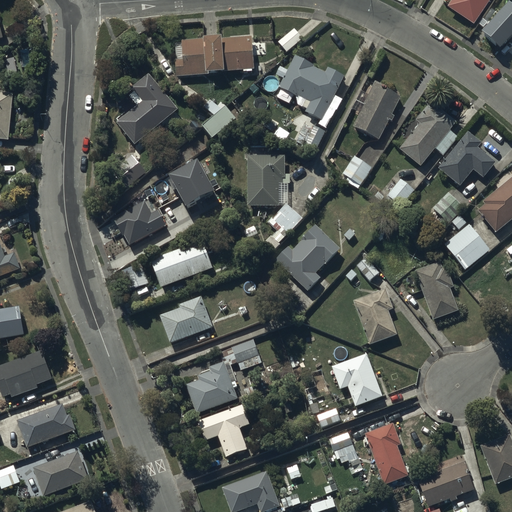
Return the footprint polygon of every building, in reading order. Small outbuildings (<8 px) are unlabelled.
[(490,0),(453,0),(448,9),(474,26),(490,0)] [(511,28),(511,5),(501,20),(511,28)] [(303,41),(295,30),(278,44),(286,54),(303,41)] [(182,45),(176,45),(176,60),(175,60),(176,79),(204,77),(204,76),(223,75),(223,73),(254,71),(251,39),(221,41),(221,39),(182,42),(182,45)] [(302,108),(307,111),(305,114),(321,122),(344,78),(328,70),(325,75),(314,69),(314,67),(295,57),(288,72),(280,68),(276,76),(284,80),(279,89),(281,90),(277,99),(301,111),(302,108)] [(135,146),(177,111),(148,76),(132,89),(134,92),(128,97),(137,107),(116,124),(135,146)] [(401,99),(374,84),(353,129),(379,141),(401,99)] [(3,91),(0,91),(0,141),(9,142),(14,96),(2,95),(3,91)] [(415,121),(420,125),(400,151),(420,168),(435,150),(443,157),(458,138),(450,132),(457,124),(430,103),(415,121)] [(227,109),(204,128),(215,142),(238,123),(227,109)] [(316,151),(325,134),(314,128),(312,131),(304,127),(296,144),(301,146),(298,153),(304,156),(308,149),(302,146),(307,137),(309,138),(305,146),(316,151)] [(482,145),(468,134),(438,171),(461,188),(474,172),(484,180),(496,164),(478,150),(482,145)] [(154,183),(208,151),(199,136),(145,169),(154,183)] [(146,174),(131,157),(119,168),(126,176),(119,182),(127,191),(146,174)] [(285,158),(248,158),(248,208),(278,207),(278,184),(285,184),(285,158)] [(372,170),(354,158),(341,178),(359,190),(372,170)] [(511,220),(511,179),(483,204),(485,206),(478,212),(496,234),(511,220)] [(414,193),(400,181),(387,197),(400,209),(414,193)] [(143,246),(190,219),(174,191),(159,199),(162,203),(129,221),(143,246)] [(464,209),(448,194),(434,210),(449,225),(464,209)] [(227,208),(221,198),(203,208),(209,218),(227,208)] [(303,221),(286,206),(268,224),(277,233),(272,238),(271,237),(263,246),(272,254),(280,246),(279,245),(288,235),(289,236),(303,221)] [(341,251),(316,227),(292,253),(288,249),(276,263),(308,293),(320,280),(315,275),(324,266),(326,267),(341,251)] [(469,227),(445,246),(465,271),(489,252),(469,227)] [(0,278),(21,271),(15,255),(6,259),(0,243),(0,278)] [(161,289),(212,270),(202,243),(150,263),(161,289)] [(366,259),(356,267),(369,283),(380,275),(366,259)] [(440,263),(415,273),(433,322),(458,312),(450,290),(453,289),(446,268),(443,270),(440,263)] [(385,291),(353,302),(369,346),(397,336),(388,313),(393,311),(385,291)] [(180,310),(160,318),(170,345),(213,329),(201,299),(179,307),(180,310)] [(0,340),(24,337),(21,308),(5,310),(4,308),(0,308),(0,340)] [(199,382),(186,387),(196,416),(238,401),(226,368),(237,364),(237,365),(238,365),(241,372),(262,364),(253,342),(231,350),(234,355),(222,360),(223,364),(208,370),(210,373),(197,378),(199,382)] [(43,354),(0,368),(0,390),(3,399),(11,396),(12,400),(39,391),(38,387),(52,382),(43,354)] [(367,355),(332,368),(340,392),(348,389),(355,409),(383,399),(367,355)] [(63,406),(18,422),(27,450),(76,432),(71,416),(67,418),(63,406)] [(249,427),(242,407),(198,423),(205,442),(217,438),(225,459),(247,451),(240,430),(249,427)] [(341,423),(337,411),(317,418),(321,430),(341,423)] [(393,425),(365,436),(384,487),(408,478),(397,447),(400,446),(393,425)] [(348,434),(329,441),(334,454),(353,447),(348,434)] [(511,442),(509,436),(480,448),(495,486),(511,479),(511,442)] [(78,453),(34,470),(44,498),(89,481),(78,453)] [(349,470),(352,476),(363,471),(358,458),(350,461),(353,468),(349,470)] [(302,481),(310,478),(305,464),(297,467),(301,478),(302,481)] [(464,464),(418,482),(428,510),(450,501),(450,504),(457,501),(456,498),(474,491),(464,464)] [(21,484),(14,467),(0,472),(0,486),(0,487),(2,491),(21,484)] [(301,478),(297,467),(287,471),(291,481),(301,478)] [(269,511),(280,508),(267,474),(222,490),(229,511),(242,511),(258,507),(259,511),(269,511)] [(310,478),(302,481),(295,483),(301,497),(311,493),(308,486),(312,484),(310,478)] [(95,511),(92,503),(67,511),(95,511)]
